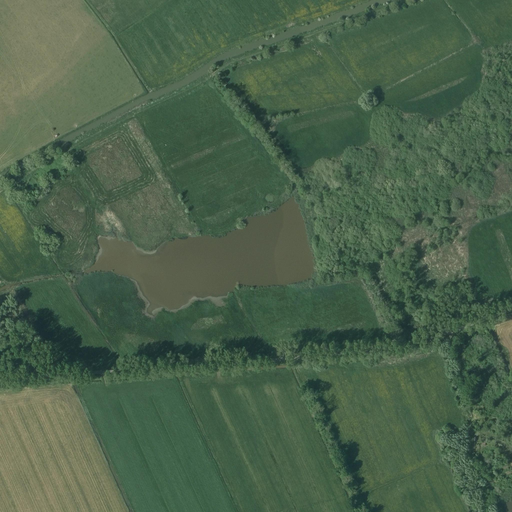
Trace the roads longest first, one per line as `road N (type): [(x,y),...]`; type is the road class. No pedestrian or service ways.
road 1 (unclassified): [(0,381),(399,347),(511,308)]
road 2 (track): [(0,188),(226,64),(407,0)]
